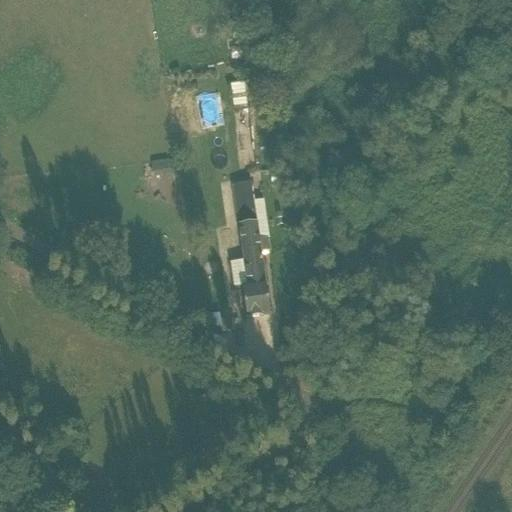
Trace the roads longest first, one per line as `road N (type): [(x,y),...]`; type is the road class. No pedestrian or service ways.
road 1 (residential): [(303,410),(293,394),(138,314),(0,223)]
road 2 (unclassified): [(202,511),(293,438),(303,410)]
